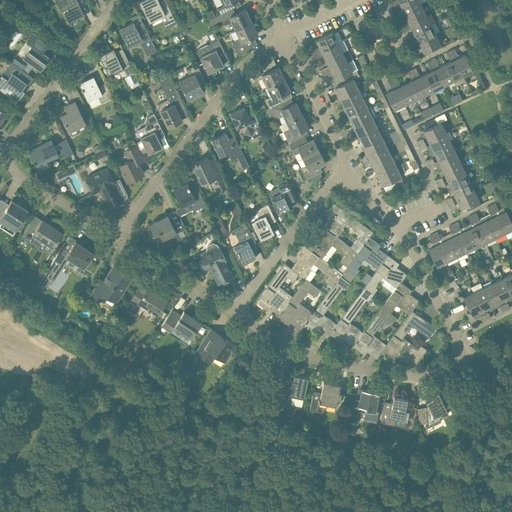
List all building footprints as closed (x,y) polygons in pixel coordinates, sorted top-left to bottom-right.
[(54,0),(59,8),(61,12),(62,11),(68,24),(84,16),(78,3),(76,0),(54,0)] [(162,8),(158,0),(141,0),(139,1),(149,22),(160,16),(166,28),(177,23),(168,5),(162,8)] [(185,0),(186,1),(187,0),(189,0),(197,16),(205,13),(198,0),(185,0)] [(233,8),(241,4),(238,0),(222,0),(224,5),(217,8),(220,14),(233,8)] [(421,5),(418,0),(405,0),(400,3),(404,13),(421,5)] [(404,13),(409,22),(426,14),(421,5),(404,13)] [(232,22),(236,29),(251,22),(245,9),(235,14),(233,8),(220,14),(209,20),(211,25),(222,20),(224,26),(232,22)] [(426,14),(409,22),(414,32),(430,24),(426,14)] [(13,26),(21,32),(29,37),(27,41),(26,41),(32,45),(23,57),(29,61),(23,69),(28,73),(34,65),(40,69),(49,57),(42,52),(48,44),(33,33),(17,21),(13,26)] [(135,25),(133,21),(119,28),(128,46),(140,40),(142,44),(147,55),(157,51),(151,39),(142,21),(135,25)] [(251,22),(236,29),(240,37),(232,41),(239,56),(244,53),(243,52),(248,50),(248,49),(257,44),(253,36),(258,34),(251,22)] [(419,42),(435,34),(430,24),(414,32),(419,42)] [(181,27),(184,34),(190,31),(186,25),(181,27)] [(227,57),(213,29),(206,33),(211,43),(196,50),(200,57),(208,73),(224,65),(221,60),(227,57)] [(316,40),(321,50),(338,42),(333,32),(316,40)] [(435,34),(419,42),(424,52),(433,47),(440,44),(435,34)] [(343,52),(338,42),(321,50),(326,60),(343,52)] [(115,52),(113,48),(104,53),(106,52),(108,55),(100,59),(107,73),(115,69),(116,72),(123,69),(126,76),(134,72),(122,48),(115,52)] [(331,70),(347,61),(343,52),(326,60),(331,70)] [(455,59),(463,76),(473,71),(465,54),(455,59)] [(453,80),(463,76),(455,59),(445,64),(453,80)] [(268,86),(284,78),(278,66),(273,68),(269,60),(262,63),(248,77),(251,83),(263,77),(268,86)] [(28,74),(11,61),(0,75),(0,88),(2,91),(4,88),(18,99),(29,84),(23,81),(28,74)] [(347,61),(331,70),(336,80),(352,72),(347,61)] [(205,82),(197,64),(186,69),(189,76),(179,81),(188,99),(204,92),(200,84),(205,82)] [(453,80),(445,64),(435,69),(443,85),(453,80)] [(176,89),(165,67),(155,72),(168,99),(157,104),(160,110),(168,126),(182,120),(179,115),(186,112),(176,89)] [(425,74),(434,90),(443,85),(435,69),(425,74)] [(356,70),(352,72),(336,80),(338,85),(335,87),(340,97),(358,88),(353,79),(359,76),(356,70)] [(416,78),(424,95),(434,90),(425,74),(416,78)] [(98,86),(93,75),(79,82),(88,101),(98,96),(101,102),(112,97),(105,82),(98,86)] [(417,105),(426,100),(424,95),(418,84),(416,78),(414,75),(410,77),(412,80),(406,83),(411,93),(415,99),(417,105)] [(265,99),(269,108),(288,98),(285,92),(290,90),(284,78),(268,86),(272,95),(265,99)] [(396,88),(405,104),(415,99),(411,93),(406,83),(400,86),(399,82),(395,84),(396,88)] [(340,97),(344,107),(362,98),(358,88),(340,97)] [(394,109),(405,104),(396,88),(386,93),(394,109)] [(9,105),(0,98),(0,123),(7,113),(4,111),(9,105)] [(284,114),(287,121),(301,114),(295,102),(291,104),(288,98),(269,108),(266,109),(269,117),(275,114),(277,118),(284,114)] [(367,108),(362,98),(344,107),(349,116),(367,108)] [(85,122),(75,102),(65,106),(68,112),(61,115),(69,130),(85,122)] [(371,105),(367,108),(349,116),(354,126),(376,115),(371,105)] [(247,113),(244,106),(230,113),(237,128),(246,123),(246,124),(243,133),(252,136),(253,138),(264,133),(253,111),(247,113)] [(422,114),(424,119),(433,114),(431,109),(426,112),(422,114)] [(148,133),(140,137),(148,154),(162,147),(157,136),(163,134),(164,136),(165,136),(160,127),(157,120),(154,113),(147,116),(144,122),(146,125),(144,126),(148,133)] [(283,143),(284,145),(302,137),(306,135),(303,129),(308,127),(301,114),(287,121),(280,125),(288,140),(283,143)] [(354,126),(359,136),(377,127),(372,118),(376,115),(354,126)] [(438,123),(435,118),(423,124),(426,129),(438,123)] [(416,141),(418,145),(445,132),(441,122),(438,123),(426,129),(424,130),(425,134),(421,136),(422,138),(416,141)] [(377,127),(359,136),(363,145),(385,135),(380,125),(377,127)] [(230,142),(225,132),(211,139),(219,155),(229,150),(239,170),(248,165),(236,139),(230,142)] [(450,141),(445,132),(418,145),(421,149),(426,146),(427,148),(431,146),(433,149),(450,141)] [(363,145),(368,155),(386,146),(382,137),(385,135),(363,145)] [(300,152),(303,158),(319,150),(318,147),(320,146),(316,137),(313,139),(313,138),(305,142),(302,137),(284,145),(286,149),(291,146),(295,154),(300,152)] [(73,153),(66,138),(57,143),(58,144),(54,146),(51,139),(28,150),(34,162),(35,162),(39,169),(48,165),(44,157),(61,149),(64,157),(73,153)] [(428,164),(455,151),(450,141),(433,149),(435,153),(431,156),(431,157),(426,160),(428,164)] [(101,143),(92,147),(95,153),(104,149),(104,148),(101,143)] [(134,160),(142,156),(136,145),(125,151),(130,160),(125,162),(126,165),(120,168),(123,174),(126,172),(128,177),(134,175),(135,177),(143,173),(138,162),(136,163),(134,160)] [(263,148),(266,156),(273,153),(269,146),(263,148)] [(373,165),(391,156),(386,146),(368,155),(373,165)] [(413,155),(409,147),(399,152),(401,156),(407,153),(409,157),(413,155)] [(107,155),(104,149),(95,153),(94,153),(98,160),(107,155)] [(325,163),(319,150),(303,158),(306,164),(296,169),(302,181),(310,177),(312,182),(322,177),(320,172),(317,167),(325,163)] [(459,161),(455,151),(428,164),(430,168),(436,166),(436,167),(441,165),(442,169),(459,161)] [(378,174),(396,166),(391,156),(373,165),(378,174)] [(214,172),(207,157),(198,161),(197,161),(195,162),(196,162),(192,164),(202,183),(210,179),(216,191),(227,185),(220,170),(214,172)] [(418,167),(414,157),(408,160),(413,170),(418,167)] [(435,179),(437,184),(464,170),(459,161),(442,169),(444,173),(440,175),(441,177),(435,179)] [(256,163),(250,166),(253,173),(259,170),(256,163)] [(396,166),(378,174),(383,185),(400,176),(396,166)] [(91,188),(93,192),(100,189),(109,208),(122,201),(113,183),(114,182),(110,173),(107,168),(95,174),(86,178),(88,182),(87,182),(88,186),(90,189),(91,188)] [(464,170),(437,184),(439,188),(445,185),(446,187),(450,185),(452,188),(469,180),(464,170)] [(469,180),(452,188),(454,192),(450,194),(450,196),(445,199),(447,203),(474,190),(483,186),(481,183),(476,185),(476,186),(473,188),(469,180)] [(296,198),(288,182),(268,191),(271,197),(279,214),(292,207),(290,201),(296,198)] [(176,208),(177,210),(180,216),(192,210),(193,211),(206,205),(197,187),(197,188),(199,192),(193,195),(187,183),(173,190),(181,206),(176,208)] [(474,190),(447,203),(449,207),(454,204),(455,206),(460,204),(462,208),(465,206),(478,200),(479,200),(474,190)] [(267,205),(264,199),(260,201),(263,207),(256,210),(259,217),(252,221),(260,239),(274,233),(268,220),(273,217),(275,221),(276,220),(268,204),(267,205)] [(28,211),(11,200),(4,211),(0,207),(0,223),(2,221),(16,230),(28,211)] [(467,210),(480,204),(478,200),(470,204),(465,206),(467,210)] [(360,233),(350,247),(358,252),(370,236),(373,231),(334,203),(329,210),(332,212),(322,226),(337,237),(343,228),(346,223),(360,233)] [(496,203),(491,205),(505,232),(511,228),(511,222),(506,210),(502,212),(500,208),(498,209),(496,203)] [(241,213),(237,205),(230,209),(234,216),(241,213)] [(487,220),(495,237),(505,232),(491,205),(487,207),(490,213),(488,214),(490,218),(487,220)] [(180,216),(177,210),(149,224),(154,234),(158,232),(162,239),(174,233),(181,247),(192,242),(185,227),(180,216)] [(485,242),(495,237),(487,220),(483,222),(481,218),(479,218),(476,213),(472,215),(485,242)] [(475,246),(485,242),(472,215),(468,217),(471,223),(469,223),(471,228),(467,229),(475,246)] [(62,232),(41,219),(36,227),(30,223),(22,234),(29,238),(32,234),(52,247),(62,232)] [(466,251),(475,246),(467,229),(463,231),(461,227),(460,228),(457,222),(453,224),(466,251)] [(255,243),(246,224),(231,231),(233,235),(235,233),(240,244),(233,247),(241,264),(256,257),(250,245),(255,243)] [(343,263),(337,270),(342,273),(346,268),(358,252),(350,247),(337,237),(322,226),(319,224),(314,231),(317,233),(307,247),(321,258),(331,244),(345,254),(340,261),(343,263)] [(456,256),(466,251),(453,224),(448,226),(451,232),(449,233),(452,237),(448,239),(456,256)] [(446,261),(456,256),(448,239),(444,241),(442,237),(440,237),(437,232),(433,234),(446,261)] [(436,266),(446,261),(433,234),(429,236),(432,241),(430,242),(432,247),(428,249),(436,266)] [(364,258),(378,268),(388,255),(374,245),(376,241),(370,236),(358,252),(346,268),(355,275),(359,270),(357,268),(364,258)] [(69,237),(68,237),(57,255),(66,261),(68,258),(84,268),(94,253),(77,242),(76,245),(74,243),(69,250),(63,246),(69,237)] [(212,242),(207,245),(206,249),(206,250),(201,252),(202,255),(198,257),(199,259),(198,260),(198,262),(198,264),(199,266),(201,267),(203,268),(204,270),(211,266),(220,283),(232,277),(224,260),(225,259),(219,247),(218,247),(216,243),(212,242)] [(321,258),(307,247),(303,245),(298,252),(301,254),(291,268),(299,274),(305,278),(315,265),(329,275),(324,282),(332,287),(340,276),(342,273),(321,258)] [(388,255),(378,268),(364,287),(373,294),(377,288),(375,287),(383,277),(396,287),(401,282),(407,274),(393,263),(395,260),(388,255)] [(12,264),(5,260),(0,269),(6,273),(12,264)] [(299,274),(291,268),(285,263),(256,302),(263,307),(265,304),(279,314),(289,300),(275,290),(286,275),(293,280),(299,274)] [(131,277),(114,266),(104,281),(101,279),(89,297),(97,303),(103,293),(115,301),(131,277)] [(346,268),(342,273),(340,276),(332,287),(310,316),(303,326),(310,331),(313,328),(327,338),(330,334),(337,324),(323,313),(342,288),(344,289),(349,282),(355,275),(346,268)] [(511,273),(502,278),(511,295),(511,294),(511,273)] [(502,278),(493,283),(506,310),(510,308),(507,302),(509,301),(507,297),(511,295),(502,278)] [(289,300),(279,314),(277,317),(284,323),(286,319),(300,330),(310,316),(297,306),(308,291),(315,296),(320,289),(305,279),(289,300)] [(396,287),(376,313),(386,321),(391,324),(397,317),(390,312),(396,304),(409,314),(412,310),(419,300),(405,290),(407,287),(401,282),(396,287)] [(493,283),(483,288),(491,304),(495,303),(497,307),(499,306),(502,312),(506,310),(493,283)] [(145,291),(138,287),(125,307),(134,313),(141,303),(158,314),(167,300),(147,287),(145,291)] [(373,294),(364,287),(337,324),(330,334),(337,339),(339,336),(352,346),(363,332),(349,321),(366,299),(368,300),(373,294)] [(491,304),(483,288),(473,292),(486,319),(491,317),(488,311),(489,311),(487,306),(491,304)] [(486,319),(473,292),(463,297),(472,314),(476,312),(478,316),(480,316),(482,321),(486,319)] [(161,325),(171,331),(175,326),(192,337),(196,331),(201,322),(184,311),(181,315),(172,310),(174,307),(173,307),(168,315),(161,325)] [(417,329),(429,337),(436,328),(412,310),(409,314),(387,345),(382,350),(389,355),(392,352),(407,364),(417,350),(422,354),(425,349),(421,346),(421,345),(418,349),(407,341),(407,342),(402,339),(413,324),(418,328),(417,329)] [(386,321),(376,313),(363,332),(352,346),(360,351),(362,348),(376,358),(382,350),(387,345),(373,334),(379,326),(381,328),(386,321)] [(221,335),(211,329),(196,352),(211,362),(216,354),(224,360),(235,344),(225,338),(224,340),(220,337),(221,335)] [(148,347),(143,355),(148,358),(153,350),(148,347)] [(308,378),(294,375),(293,380),(287,379),(287,377),(286,377),(275,375),(270,400),(283,403),(285,397),(292,398),(292,397),(303,400),(308,378)] [(340,385),(323,381),(321,392),(313,391),(310,408),(309,413),(316,414),(316,410),(323,411),(324,403),(336,406),(337,400),(340,401),(341,393),(339,392),(339,390),(340,390),(340,387),(340,385)] [(363,419),(376,422),(379,410),(375,409),(378,392),(362,389),(362,391),(358,390),(357,393),(350,392),(344,420),(356,422),(359,406),(366,407),(363,419)] [(425,407),(417,408),(419,423),(427,422),(428,427),(441,421),(438,415),(441,414),(442,416),(449,413),(443,402),(438,393),(431,396),(432,398),(426,402),(428,406),(425,407)] [(384,402),(380,422),(405,427),(406,420),(407,420),(412,420),(413,413),(409,412),(409,411),(405,410),(408,398),(394,395),(391,409),(384,407),(385,402),(384,402)] [(277,412),(270,411),(269,419),(275,420),(277,412)]
